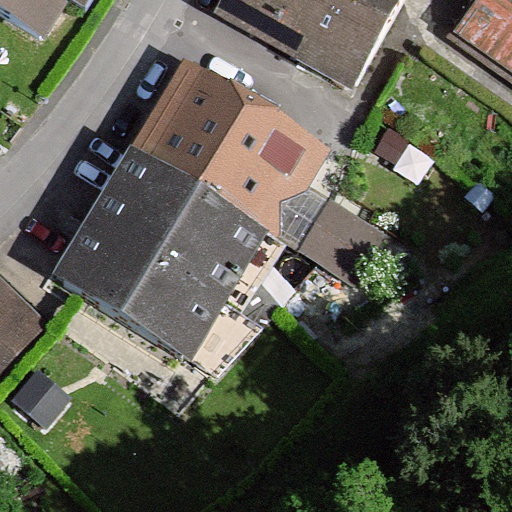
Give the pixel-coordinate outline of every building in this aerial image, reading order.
[(0,0),(0,13),(40,39),(65,0),(0,0)] [(390,0),(237,0),(230,18),(357,75),(390,0)] [(511,0),(472,0),(459,26),(511,63),(511,0)] [(183,75),(59,281),(186,357),(309,151),(183,75)] [(0,372),(48,321),(0,276),(0,372)]
